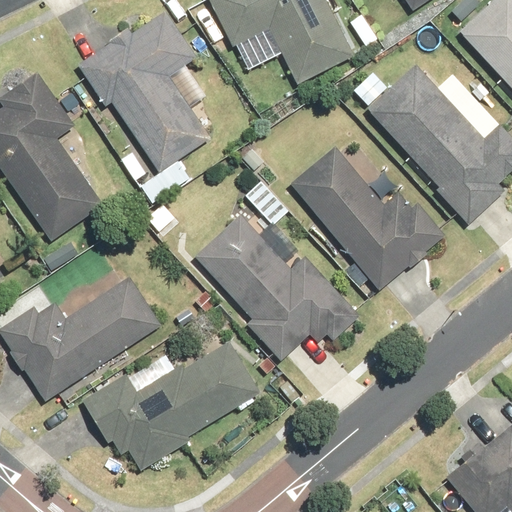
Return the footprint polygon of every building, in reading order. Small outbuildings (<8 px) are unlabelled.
[(207,0),(232,47),(269,27),(298,83),(353,55),(324,0),(207,0)] [(404,0),(413,12),(429,0),(404,0)] [(482,1),(481,0),(459,0),(449,11),(460,23),(482,1)] [(511,0),(491,0),(457,32),(511,89),(511,0)] [(77,65),(105,107),(111,103),(159,174),(211,139),(169,76),(197,58),(165,10),(130,33),(127,28),(108,41),(110,43),(77,65)] [(367,106),(366,107),(439,187),(435,190),(467,225),(505,191),(498,183),(511,170),(511,138),(499,124),(483,138),(415,63),(386,88),(367,106)] [(0,99),(5,107),(0,110),(0,167),(50,241),(103,205),(57,138),(74,127),(37,73),(0,98),(0,99)] [(289,184),(379,289),(443,235),(417,204),(411,209),(398,193),(384,205),(334,147),(289,184)] [(261,182),(245,197),(273,227),(290,212),(261,182)] [(247,325),(281,360),(309,332),(318,341),(326,334),(334,343),(363,315),(304,254),(290,267),(240,215),(195,258),(253,318),(247,325)] [(24,370),(44,401),(160,325),(129,277),(64,319),(54,304),(36,316),(31,309),(0,329),(0,334),(11,350),(8,352),(21,372),(24,370)] [(125,375),(82,401),(107,443),(113,440),(121,453),(128,448),(140,469),(187,441),(185,437),(259,393),(229,342),(185,368),(181,365),(136,392),(125,375)] [(501,511),(506,508),(510,511),(511,511),(511,425),(511,424),(483,448),(478,441),(469,449),(473,454),(446,477),(475,511),(501,511)]
